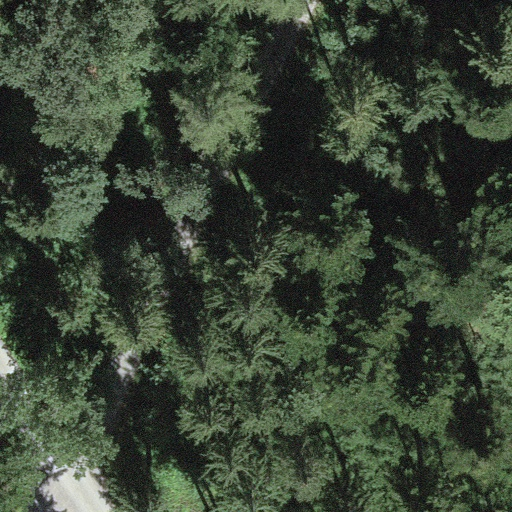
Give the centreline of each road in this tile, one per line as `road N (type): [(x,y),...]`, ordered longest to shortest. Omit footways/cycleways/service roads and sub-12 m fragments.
road 1 (track): [(320,0),(224,165),(69,511)]
road 2 (track): [(131,511),(0,300)]
road 3 (track): [(0,167),(102,196),(224,165)]
